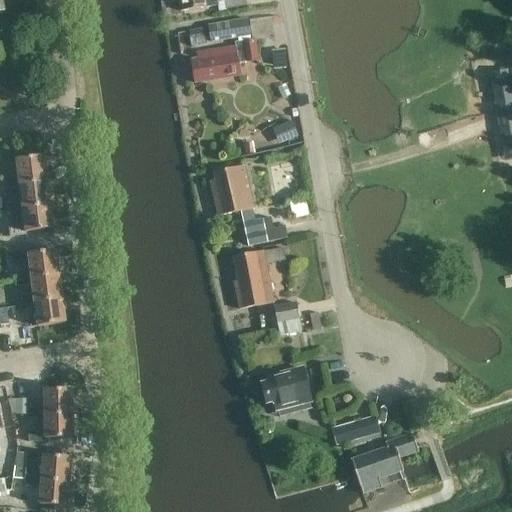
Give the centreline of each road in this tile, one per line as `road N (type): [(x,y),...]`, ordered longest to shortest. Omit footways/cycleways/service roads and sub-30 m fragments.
road 1 (residential): [(383,360),(348,328),(285,0)]
road 2 (residential): [(89,353),(66,120)]
road 3 (residential): [(96,511),(89,353)]
road 4 (residential): [(66,120),(52,0)]
